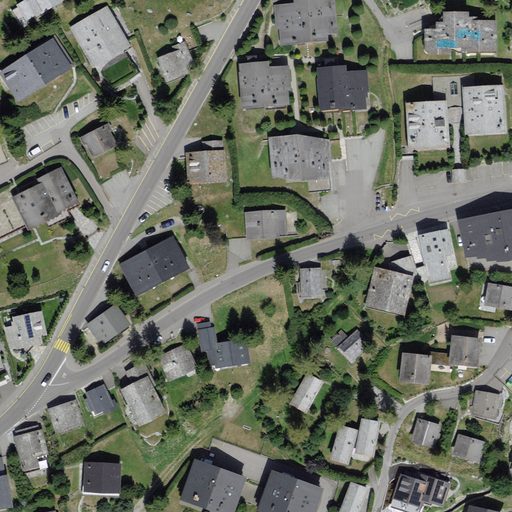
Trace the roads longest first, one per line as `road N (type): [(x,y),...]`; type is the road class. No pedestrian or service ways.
road 1 (residential): [(41,383),(99,368),(209,295),(283,261),(511,197)]
road 2 (tertiary): [(121,233),(251,0)]
road 3 (residential): [(373,511),(396,415),(479,384),(511,338)]
road 4 (residential): [(121,233),(61,150),(0,182)]
road 5 (tertiary): [(41,383),(121,233)]
